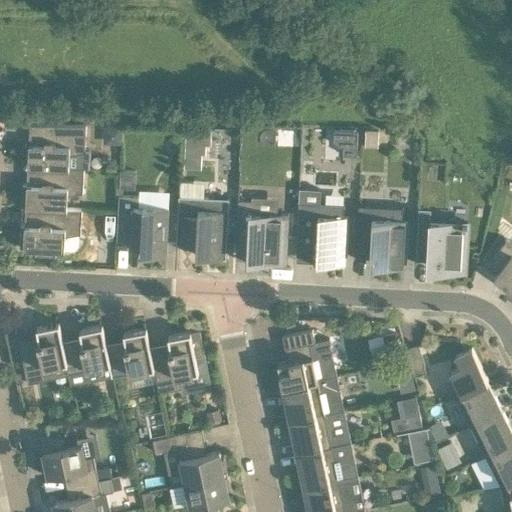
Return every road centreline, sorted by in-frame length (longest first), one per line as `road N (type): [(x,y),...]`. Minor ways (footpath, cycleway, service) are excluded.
road 1 (residential): [(511,341),(470,304),(226,289)]
road 2 (residential): [(270,511),(226,289)]
road 3 (residential): [(0,279),(226,289)]
